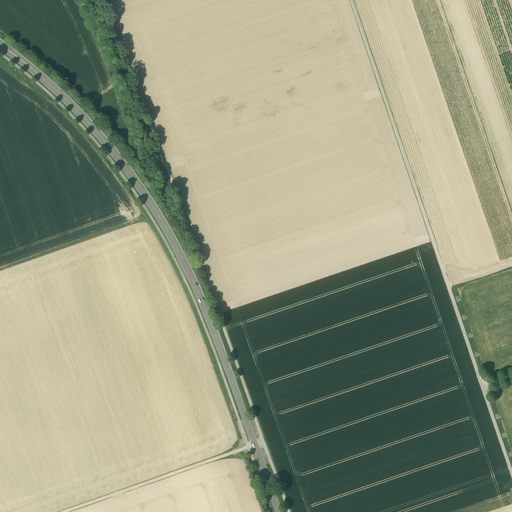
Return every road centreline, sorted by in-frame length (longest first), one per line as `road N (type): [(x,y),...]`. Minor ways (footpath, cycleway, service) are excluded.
road 1 (secondary): [(0,44),(96,132),(159,217),(207,314),(278,511)]
road 2 (track): [(101,0),(289,511)]
road 3 (unclassified): [(351,0),(511,474)]
road 4 (track): [(64,511),(254,444)]
